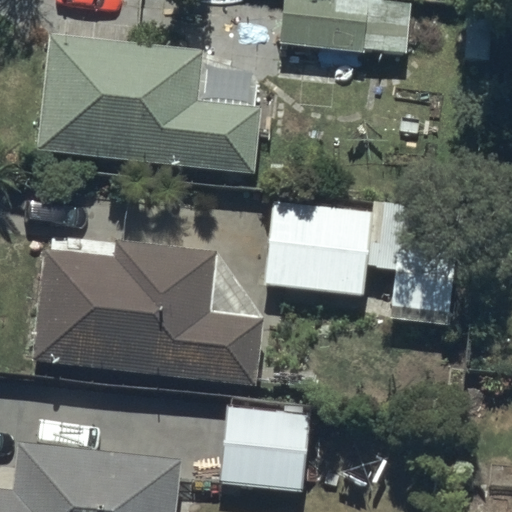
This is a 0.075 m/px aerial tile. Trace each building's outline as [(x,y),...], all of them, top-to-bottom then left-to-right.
[(391,0),(285,0),(282,43),(407,53),(411,2),(391,0)] [(201,50),(53,38),(43,156),(255,174),(261,105),(197,99),(201,50)] [(277,200),(268,288),(367,298),(370,268),(398,271),(394,311),(459,317),(470,207),(312,191),(311,203),(277,200)] [(50,249),(37,360),(259,385),(267,319),(213,313),(220,251),(117,239),(116,256),(50,249)] [(314,410),(229,404),(224,488),(309,494),(314,410)] [(0,490),(0,511),(180,511),(186,457),(19,440),(14,492),(0,490)]
